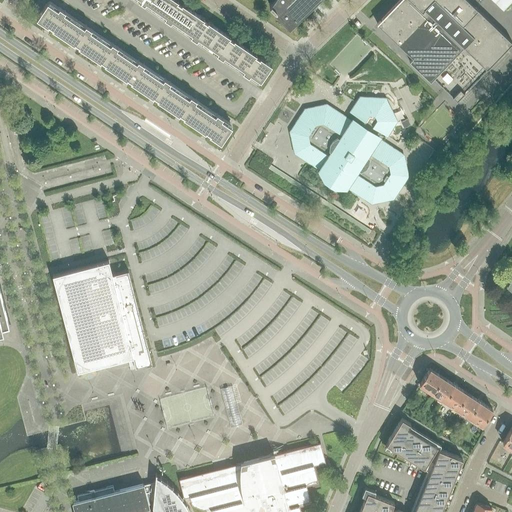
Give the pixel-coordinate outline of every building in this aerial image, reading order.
[(161,0),(138,0),(139,0),(144,3),(143,3),(144,4),(146,2),(156,9),(161,0)] [(193,11),(192,10),(191,10),(182,4),(183,4),(182,3),(178,0),(177,0),(176,0),(177,0),(176,0),(161,0),(156,9),(166,16),(164,18),(165,18),(166,18),(170,21),(169,21),(170,22),(172,20),(182,27),(193,11)] [(273,0),(271,3),(271,2),(269,4),(274,9),(273,9),(289,26),(297,18),(310,6),(313,3),(316,0),(273,0)] [(430,81),(433,77),(456,100),(511,42),(476,7),(473,4),(468,0),(398,0),(377,23),(379,25),(412,57),(409,60),(430,81)] [(511,0),(491,0),(503,11),(511,1),(511,0)] [(63,36),(74,20),(64,13),(65,11),(64,10),(64,11),(60,8),(59,7),(58,9),(47,2),(37,18),(63,36)] [(193,11),(182,27),(192,34),(190,36),(191,36),(192,36),(196,39),(195,39),(196,40),(198,37),(208,45),(219,29),(218,28),(217,28),(208,22),(209,21),(208,21),(204,18),(203,18),(194,12),(194,11),(193,11)] [(89,54),(100,38),(90,31),(91,29),(91,28),(90,29),(86,26),(86,25),(84,27),(74,20),(63,36),(89,54)] [(208,45),(218,51),(217,54),(218,54),(222,56),(221,57),(222,58),(224,55),(234,63),(245,46),(244,45),(243,46),(241,44),(234,40),(235,39),(234,39),(230,36),(229,35),(229,36),(220,30),(220,29),(219,29),(208,45)] [(115,71),(126,55),(116,48),(118,46),(117,46),(116,46),(114,45),(112,43),(113,43),(112,42),(110,45),(100,38),(89,54),(115,71)] [(234,63),(244,69),(243,71),(243,72),(244,71),(248,74),(248,75),(250,73),(260,80),(271,64),(270,63),(269,64),(260,58),(261,57),(260,57),(256,54),(255,53),(255,54),(246,48),(246,47),(245,46),(234,63)] [(142,89),(153,73),(142,66),(144,64),(143,63),(143,64),(138,61),(139,61),(138,60),(137,62),(126,55),(115,71),(142,89)] [(168,107),(179,91),(169,84),(170,82),(169,81),(169,82),(165,79),(165,78),(164,78),(163,80),(153,73),(142,89),(168,107)] [(194,124),(205,108),(195,101),(196,99),(195,99),(191,96),(190,95),(189,97),(179,91),(168,107),(194,124)] [(317,107),(315,108),(311,109),(307,112),(303,115),(300,118),(300,119),(299,119),(298,122),(297,122),(297,123),(297,124),(295,127),(293,132),(293,137),(293,141),(293,142),(294,143),(295,147),(297,151),(301,155),(304,158),(321,169),(319,171),(320,172),(323,176),(326,180),(330,183),(334,186),(339,187),(344,187),(345,188),(347,186),(363,197),(364,197),(368,199),(372,200),(377,200),(381,200),(383,200),(387,198),(391,196),(395,193),(398,190),(398,189),(399,188),(401,185),(401,186),(401,185),(402,184),(401,184),(403,180),(405,175),(405,170),(405,166),(405,165),(404,165),(403,161),(401,156),(397,153),(394,150),(394,149),(389,146),(377,139),(382,133),(386,136),(387,134),(389,131),(391,126),(392,121),(392,115),(390,111),(391,111),(390,110),(390,109),(389,109),(387,106),(383,102),(378,100),(374,99),(373,98),(367,99),(366,99),(362,101),(357,104),(354,108),(352,111),(351,111),(351,113),(356,116),(353,119),(351,122),(340,114),(335,111),(334,111),(331,109),(326,108),(321,107),(317,108),(317,107)] [(194,124),(206,132),(221,142),(231,126),(221,119),(222,117),(222,116),(221,117),(217,114),(217,113),(215,115),(205,108),(194,124)] [(434,150),(429,157),(439,163),(443,156),(434,150)] [(370,233),(372,230),(270,165),(268,168),(370,233)] [(132,356),(135,368),(152,363),(128,270),(112,274),(109,260),(52,275),(77,371),(132,356)] [(420,384),(432,392),(443,376),(430,368),(420,384)] [(458,385),(454,383),(453,382),(453,383),(443,376),(432,392),(450,404),(449,406),(451,407),(452,405),(457,408),(467,392),(458,386),(458,385)] [(242,425),(232,386),(220,389),(230,428),(242,425)] [(483,401),(478,398),(478,399),(467,392),(457,408),(475,420),(474,422),(476,423),(477,422),(482,425),(492,409),(482,402),(483,401)] [(402,418),(386,444),(387,444),(393,448),(405,456),(416,463),(424,467),(427,469),(422,482),(417,494),(413,504),(410,511),(413,511),(430,471),(438,448),(439,449),(441,445),(441,444),(409,425),(410,423),(402,418)] [(511,425),(511,426),(502,442),(511,447),(511,448),(511,450),(511,425)] [(182,492),(183,496),(184,497),(189,496),(192,504),(210,511),(301,511),(299,506),(311,503),(306,485),(318,482),(314,465),(325,462),(320,442),(237,464),(179,479),(182,492)] [(440,511),(444,504),(449,492),(454,478),(459,466),(462,458),(439,449),(438,448),(430,471),(413,511),(440,511)] [(180,496),(183,496),(182,492),(177,493),(175,491),(173,488),(170,486),(168,484),(165,482),(162,480),(160,478),(156,476),(156,473),(155,473),(155,482),(144,484),(143,483),(143,484),(114,491),(113,486),(77,495),(78,501),(73,502),(73,501),(72,502),(74,511),(128,511),(149,507),(150,511),(148,511),(189,511),(190,511),(188,508),(186,505),(183,500),(180,496)] [(399,511),(391,509),(394,502),(375,495),(367,491),(365,497),(364,499),(359,511),(358,511),(399,511)] [(472,511),(489,511),(491,508),(476,502),(472,511)]
